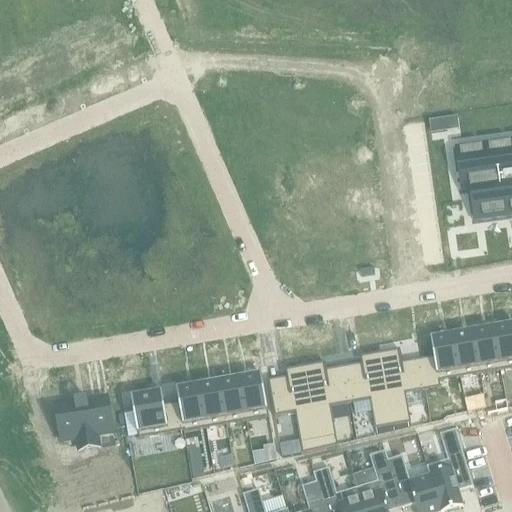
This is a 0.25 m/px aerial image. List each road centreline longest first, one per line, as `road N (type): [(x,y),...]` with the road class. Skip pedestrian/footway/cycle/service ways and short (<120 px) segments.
road 1 (residential): [(165,64),(376,73),(410,297)]
road 2 (residential): [(274,321),(172,81)]
road 3 (residential): [(274,321),(30,363)]
road 4 (residential): [(172,81),(0,156)]
road 5 (residential): [(410,297),(274,321)]
